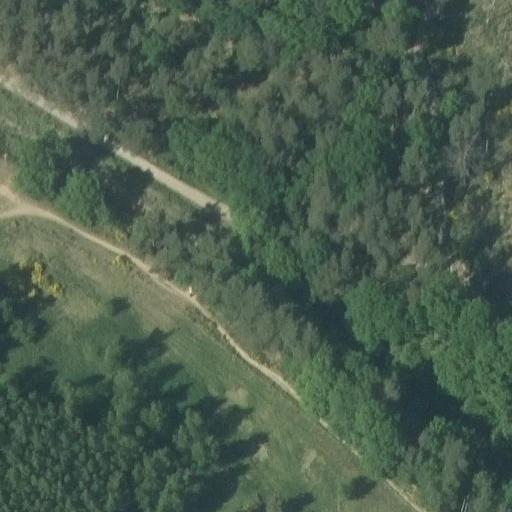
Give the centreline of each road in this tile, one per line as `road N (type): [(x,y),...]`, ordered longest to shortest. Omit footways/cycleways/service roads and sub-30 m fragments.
road 1 (unknown): [(343,0),(418,85),(426,109),(420,186),(396,205),(265,224),(0,78)]
road 2 (track): [(0,79),(357,287),(429,314),(477,315)]
road 3 (track): [(268,234),(442,215),(447,263),(477,315)]
road 4 (track): [(354,0),(430,92),(442,215)]
